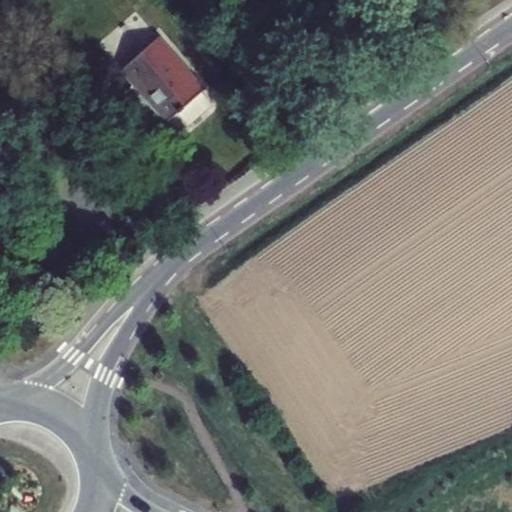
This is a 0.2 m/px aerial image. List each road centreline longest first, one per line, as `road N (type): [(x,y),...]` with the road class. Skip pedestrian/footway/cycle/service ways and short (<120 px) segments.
road 1 (tertiary): [(511,24),(218,228)]
road 2 (tertiary): [(218,228),(155,269),(53,376),(17,399)]
road 3 (tertiary): [(94,449),(115,356),(149,300),(218,228)]
